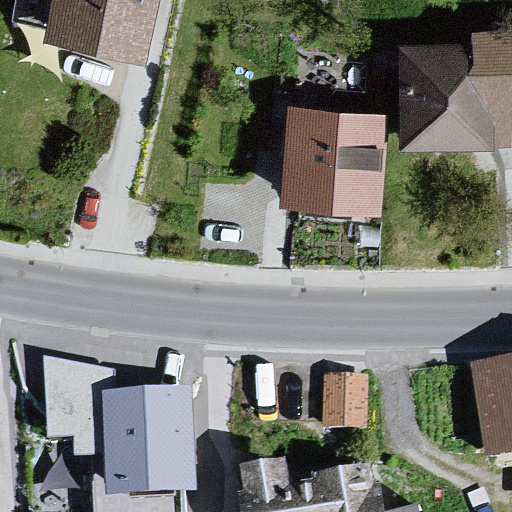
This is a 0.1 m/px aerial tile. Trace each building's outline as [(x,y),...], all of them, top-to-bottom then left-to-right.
[(47,0),(38,45),(140,66),(153,0),(47,0)] [(511,40),(388,48),(394,154),(511,147),(511,40)] [(371,122),(276,114),(268,211),(363,219),(371,122)] [(511,368),(471,375),(486,476),(511,472),(511,368)] [(185,404),(101,406),(103,511),(187,510),(185,404)] [(391,511),(384,465),(236,488),(239,511),(391,511)]
